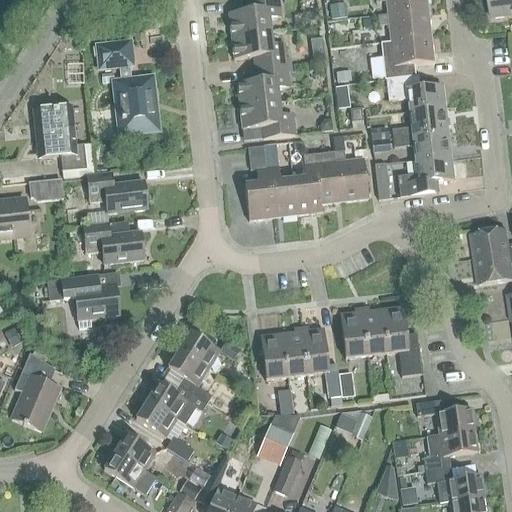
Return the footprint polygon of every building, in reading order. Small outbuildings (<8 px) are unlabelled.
[(230,39),(269,34),(268,21),(280,20),(277,0),(257,0),(245,1),(246,13),(227,16),(230,39)] [(385,3),(386,17),(387,21),(426,16),(424,0),(373,0),(374,4),(385,3)] [(511,0),(487,0),(490,21),(511,17),(511,0)] [(387,27),(389,44),(429,40),(426,16),(387,21),(386,17),(376,18),(377,28),(387,27)] [(252,60),(253,72),(285,68),(283,46),(271,47),(269,34),(230,39),(232,62),(252,60)] [(383,82),(384,82),(414,79),(413,67),(432,65),(429,40),(389,44),(379,45),(383,82)] [(153,127),(156,126),(154,112),(152,113),(148,83),(130,85),(128,67),(130,67),(128,45),(96,49),(99,71),(117,69),(119,86),(116,87),(118,105),(121,105),(123,116),(119,117),(121,134),(128,134),(128,141),(141,140),(140,132),(154,131),(153,127)] [(322,52),(311,53),(312,64),(323,63),(322,52)] [(238,109),(278,104),(276,91),(288,90),(285,68),(253,72),(255,84),(235,86),(238,109)] [(414,79),(384,82),(387,103),(406,101),(408,115),(444,111),(441,88),(415,91),(414,79)] [(344,88),(332,90),(333,101),(346,99),(344,88)] [(279,117),(278,104),(238,109),(241,132),(260,130),(262,142),(294,138),(291,116),(279,117)] [(61,173),(84,170),(82,146),(73,147),(69,110),(37,113),(40,146),(35,146),(37,160),(59,158),(61,173)] [(360,111),(349,112),(350,124),(361,123),(360,111)] [(446,135),(444,111),(408,115),(409,130),(390,132),(391,141),(446,135)] [(318,127),(318,134),(331,133),(330,121),(322,121),(318,127)] [(412,148),(413,163),(449,159),(446,135),(391,141),(392,150),(412,148)] [(387,141),(370,143),(371,155),(389,153),(387,141)] [(263,148),(246,150),(248,162),(264,160),(263,148)] [(319,207),(343,205),(337,154),(313,157),(319,207)] [(337,154),(343,205),(367,202),(362,162),(344,164),(342,154),(337,154)] [(304,181),(291,182),(295,218),(320,215),(319,207),(313,157),(301,159),(304,181)] [(413,163),(415,177),(396,179),(398,200),(425,197),(424,185),(452,182),(449,159),(413,163)] [(277,170),(266,171),(272,221),(295,218),(291,182),(279,184),(277,170)] [(272,221),(266,171),(255,172),(256,186),(243,188),(247,224),(272,221)] [(106,217),(145,212),(142,184),(110,188),(109,176),(85,179),(88,206),(104,204),(106,217)] [(60,182),(27,186),(29,199),(36,204),(62,201),(60,182)] [(0,240),(27,238),(23,202),(0,204),(0,240)] [(102,267),(142,263),(139,235),(107,239),(106,227),(82,229),(85,256),(101,254),(102,267)] [(511,256),(511,246),(507,247),(505,232),(469,237),(473,263),(511,256)] [(511,256),(473,263),(477,288),(511,283),(511,279),(510,267),(511,266),(511,256)] [(90,330),(89,323),(118,319),(114,288),(97,290),(95,278),(59,282),(62,302),(74,301),(77,332),(90,330)] [(48,304),(61,302),(58,282),(45,284),(48,304)] [(367,310),(359,311),(365,359),(386,356),(380,313),(367,314),(367,310)] [(386,356),(397,355),(400,379),(419,377),(414,336),(405,337),(402,310),(380,313),(386,356)] [(365,359),(359,311),(353,312),(353,316),(338,318),(344,361),(365,359)] [(16,329),(3,336),(11,350),(24,343),(16,329)] [(285,381),(306,378),(300,330),(292,331),(293,335),(280,337),(285,381)] [(306,378),(325,376),(327,375),(322,332),(307,334),(306,330),(300,330),(306,378)] [(189,335),(178,353),(207,372),(218,354),(189,335)] [(264,383),(285,381),(280,337),(259,339),(264,383)] [(241,351),(231,344),(224,355),(234,362),(241,351)] [(196,390),(207,372),(178,353),(166,371),(186,384),(182,391),(206,406),(210,399),(196,390)] [(46,415),(57,391),(48,387),(54,373),(28,357),(13,392),(21,396),(10,422),(40,435),(48,416),(46,415)] [(201,413),(206,406),(182,391),(177,399),(157,386),(146,404),(175,423),(175,422),(183,427),(195,409),(201,413)] [(435,417),(438,437),(438,438),(472,433),(469,411),(441,415),(439,403),(414,407),(416,419),(435,417)] [(164,440),(175,423),(146,404),(134,422),(164,440)] [(347,437),(360,443),(370,420),(357,414),(347,437)] [(278,468),(299,418),(272,418),(255,459),(278,468)] [(311,454),(323,458),(334,430),(323,425),(311,454)] [(476,455),(472,433),(438,438),(438,437),(425,439),(428,461),(422,462),(423,474),(449,470),(447,459),(476,455)] [(219,436),(214,445),(227,453),(232,443),(219,436)] [(125,437),(113,455),(143,473),(154,455),(125,437)] [(159,463),(188,482),(195,471),(185,464),(192,453),(171,439),(164,451),(166,452),(159,463)] [(290,454),(272,493),(285,499),(300,465),(298,464),(301,458),(290,454)] [(113,455),(102,473),(132,491),(144,499),(155,481),(143,473),(113,455)] [(380,493),(395,499),(405,472),(390,466),(380,493)] [(451,482),(449,470),(423,474),(425,487),(436,485),(439,506),(448,504),(448,505),(482,500),(479,477),(451,482)] [(214,472),(194,504),(208,510),(216,490),(222,476),(214,472)] [(404,511),(421,511),(422,508),(419,507),(421,491),(408,489),(404,511)] [(208,510),(206,511),(229,511),(236,498),(216,490),(208,510)] [(165,511),(188,511),(193,505),(176,494),(165,511)] [(252,511),(255,507),(236,498),(229,511),(252,511)] [(448,511),(483,511),(482,500),(448,505),(448,511)]
